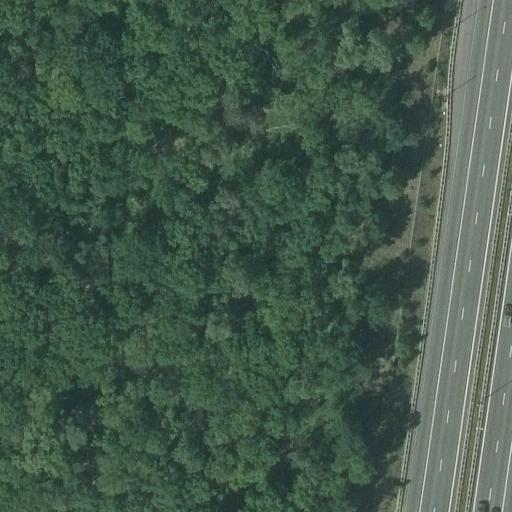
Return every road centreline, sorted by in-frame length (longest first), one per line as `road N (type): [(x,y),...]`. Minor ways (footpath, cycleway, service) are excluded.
road 1 (motorway): [(499,0),(426,511)]
road 2 (motorway): [(494,511),(511,390)]
